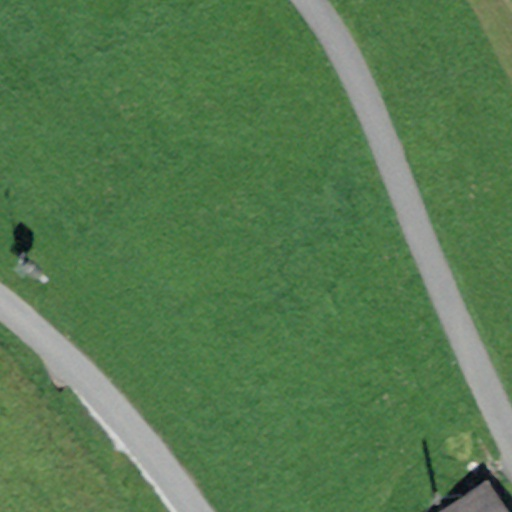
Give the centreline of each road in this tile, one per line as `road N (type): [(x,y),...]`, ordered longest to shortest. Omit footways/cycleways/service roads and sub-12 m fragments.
road 1 (residential): [(511,429),(357,63),(305,0)]
road 2 (residential): [(0,309),(146,455),(188,511)]
